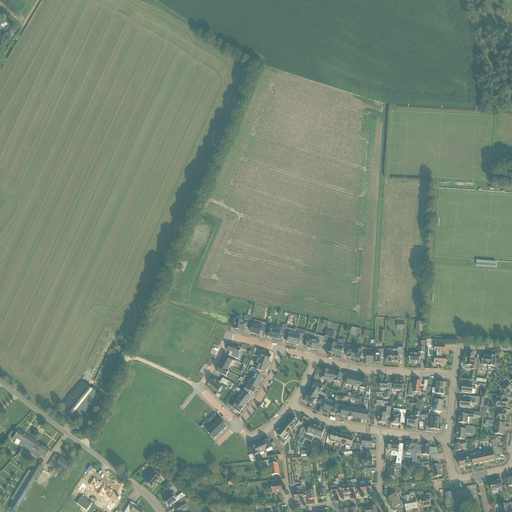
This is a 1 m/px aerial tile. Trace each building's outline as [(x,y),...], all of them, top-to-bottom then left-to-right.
[(246,306),(250,307),(250,304),(238,301),(237,308),(246,310),(246,306)] [(236,320),(234,329),(245,332),(247,323),(250,324),(251,318),(245,317),(244,322),(236,320)] [(264,332),(266,325),(262,324),(261,327),(253,325),(251,333),(256,334),(256,335),(259,335),(260,336),(261,332),(264,332)] [(275,330),(269,329),(269,326),(266,325),(264,332),(267,333),(266,337),(273,339),(275,330)] [(281,332),(275,330),(273,339),(279,341),(280,335),(284,336),(285,329),(282,328),(281,332)] [(284,336),(287,337),(286,342),(292,344),(295,333),(294,335),(289,334),(290,329),(286,328),(285,329),(284,336)] [(331,353),(334,354),(336,345),(331,344),(334,334),(326,332),(325,338),(323,344),(329,345),(328,352),(328,353),(331,354),(331,353)] [(295,333),(292,344),(298,346),(299,342),(302,342),(304,336),(295,333)] [(306,342),(305,347),(308,348),(307,349),(311,349),(313,338),(305,336),(303,341),(306,342)] [(323,344),(325,338),(321,337),(320,340),(313,338),(311,349),(311,350),(311,349),(314,350),(317,350),(319,345),(322,346),(323,344)] [(434,347),(434,352),(437,352),(436,356),(435,355),(434,364),(440,365),(440,366),(444,367),(444,365),(445,365),(446,356),(443,356),(444,352),(444,345),(444,341),(440,341),(439,345),(434,345),(434,347)] [(229,345),(227,351),(230,352),(229,356),(239,359),(240,355),(239,355),(241,349),(239,349),(240,348),(237,347),(236,348),(229,345)] [(336,345),(334,354),(337,355),(337,356),(340,356),(341,356),(342,352),(345,353),(347,345),(346,345),(346,346),(341,345),(340,347),(336,346),(337,345),(336,345)] [(347,345),(345,353),(347,353),(346,357),(347,358),(350,359),(350,358),(353,359),(356,350),(349,348),(350,346),(347,345)] [(385,353),(385,357),(387,357),(386,362),(391,362),(391,361),(394,362),(397,362),(398,358),(398,357),(399,355),(403,355),(403,350),(403,346),(396,345),(396,350),(395,353),(386,353),(385,353)] [(356,350),(353,359),(356,360),(359,361),(360,361),(361,357),(364,358),(365,351),(365,348),(361,347),(360,351),(356,350)] [(409,358),(409,363),(420,364),(421,354),(425,355),(425,350),(425,347),(421,347),(420,354),(418,354),(409,354),(409,358)] [(109,350),(107,357),(112,359),(113,356),(115,356),(116,352),(109,350)] [(365,351),(364,358),(366,358),(366,362),(367,362),(370,362),(373,362),(374,352),(374,350),(365,350),(365,351)] [(374,352),(373,362),(376,362),(376,363),(379,363),(379,362),(380,362),(380,358),(383,358),(383,352),(380,352),(380,351),(376,351),(376,352),(374,352)] [(262,353),(260,359),(269,362),(271,356),(265,354),(263,353),(262,353)] [(466,354),(465,364),(469,364),(469,366),(470,366),(470,369),(476,370),(477,361),(473,361),(474,355),(473,355),(472,354),(471,354),(470,354),(469,355),(466,354)] [(478,361),(478,366),(477,371),(482,372),(483,369),(484,369),(484,366),(488,366),(489,356),(482,356),(482,362),(479,362),(479,361),(478,361)] [(489,356),(488,366),(492,367),(491,370),(497,370),(498,362),(495,362),(496,357),(494,357),(493,356),(492,356),(491,356),(490,356),(489,356)] [(230,366),(232,362),(225,358),(222,362),(230,366)] [(269,362),(260,359),(258,364),(267,367),(269,362)] [(227,371),(230,366),(222,362),(220,367),(227,371)] [(265,373),(267,367),(258,364),(257,369),(255,369),(255,370),(260,373),(261,371),(265,373)] [(227,371),(220,367),(217,372),(226,377),(229,371),(227,371)] [(102,369),(101,375),(98,374),(96,382),(103,384),(106,370),(102,369)] [(327,379),(327,380),(329,372),(326,371),(326,370),(322,369),(321,373),(322,373),(320,379),(327,380),(327,379)] [(260,373),(255,370),(250,378),(260,384),(263,378),(259,376),(260,373)] [(495,374),(494,374),(497,376),(501,379),(504,381),(506,379),(497,371),(496,372),(495,374)] [(329,372),(327,380),(328,380),(331,381),(334,381),(336,373),(329,372)] [(336,373),(334,381),(340,383),(342,375),(336,373)] [(347,384),(353,386),(355,378),(349,376),(347,384)] [(224,386),(228,381),(223,378),(220,381),(219,380),(218,382),(213,378),(209,383),(214,387),(213,388),(218,391),(223,385),(224,386)] [(355,378),(353,386),(360,388),(362,380),(361,380),(361,379),(359,379),(358,379),(355,378)] [(252,380),(249,384),(257,389),(260,384),(252,379),(252,380)] [(501,379),(498,382),(503,386),(501,388),(499,390),(503,394),(504,392),(508,395),(511,390),(511,388),(510,386),(506,382),(504,381),(501,379)] [(362,380),(360,388),(366,389),(365,392),(369,393),(370,386),(367,385),(368,381),(362,380)] [(388,381),(380,380),(379,390),(385,390),(384,398),(390,399),(391,390),(387,389),(388,381)] [(403,382),(395,381),(394,391),(400,391),(399,395),(398,395),(398,401),(405,402),(406,390),(402,390),(403,382)] [(418,381),(414,381),(414,383),(414,384),(410,384),(408,396),(412,396),(413,396),(413,392),(419,393),(419,394),(423,394),(424,385),(420,385),(421,382),(418,382),(418,381)] [(82,382),(65,403),(61,407),(79,421),(99,396),(82,382)] [(314,386),(312,389),(321,395),(322,393),(320,392),(323,388),(319,385),(315,382),(313,386),(314,386)] [(249,384),(246,390),(244,388),(243,391),(245,392),(248,394),(250,392),(254,394),(257,389),(249,384)] [(461,393),(466,394),(472,394),(472,389),(475,390),(476,385),(469,384),(469,386),(462,385),(461,393)] [(312,389),(309,395),(318,400),(316,399),(319,394),(321,395),(312,389)] [(243,394),(240,398),(247,404),(250,399),(247,396),(248,394),(245,392),(243,391),(241,393),(243,394)] [(318,400),(309,395),(307,398),(306,397),(304,401),(308,403),(308,402),(312,405),(314,401),(316,402),(318,400)] [(459,402),(459,404),(459,405),(460,405),(460,407),(464,408),(470,408),(470,404),(475,404),(475,403),(475,397),(468,396),(468,397),(469,397),(468,401),(463,400),(460,400),(460,402),(459,402)] [(505,400),(506,397),(497,396),(497,399),(496,399),(496,407),(500,407),(500,406),(502,407),(507,407),(508,401),(505,400)] [(333,405),(330,412),(332,413),(332,414),(336,415),(336,414),(336,415),(339,407),(335,405),(337,402),(338,398),(336,397),(334,401),(333,404),(333,405)] [(240,398),(236,403),(243,408),(247,404),(240,398)] [(322,403),(321,406),(324,407),(324,410),(330,412),(333,405),(333,404),(326,402),(327,401),(324,400),(322,403)] [(243,408),(236,403),(233,407),(231,406),(229,408),(234,412),(235,411),(236,411),(239,413),(243,408)] [(407,421),(407,426),(416,427),(416,419),(420,420),(420,417),(421,413),(421,412),(421,406),(416,405),(415,412),(414,412),(414,417),(408,416),(407,421)] [(442,407),(434,406),(433,411),(429,411),(429,414),(439,416),(440,413),(442,413),(442,412),(442,407)] [(379,412),(378,417),(377,422),(382,423),(382,424),(385,424),(385,423),(386,423),(387,417),(390,418),(391,407),(386,407),(386,412),(379,412)] [(342,408),(341,416),(347,417),(349,409),(342,408)] [(500,409),(495,408),(492,408),(491,415),(497,415),(496,419),(505,420),(506,413),(499,412),(500,409)] [(393,409),(393,413),(392,424),(393,424),(393,425),(398,426),(398,425),(400,425),(400,418),(405,419),(406,410),(393,409)] [(362,411),(360,419),(367,421),(368,413),(362,411)] [(459,414),(458,423),(463,423),(467,424),(468,417),(470,418),(473,418),(474,412),(471,412),(467,411),(466,415),(459,414)] [(292,416),(288,421),(295,427),(299,422),(301,424),(303,421),(298,417),(296,419),(292,416)] [(226,427),(219,420),(215,424),(222,431),(226,427)] [(288,421),(284,425),(292,431),(295,427),(288,421)] [(490,421),(489,425),(494,425),(494,427),(494,430),(495,430),(494,434),(503,435),(504,429),(505,424),(497,423),(497,422),(490,421)] [(426,426),(425,432),(433,433),(433,430),(440,430),(440,425),(430,423),(429,427),(426,426)] [(222,431),(215,424),(211,428),(218,435),(222,431)] [(313,439),(314,436),(317,427),(310,424),(307,432),(304,431),(303,435),(297,443),(303,445),(306,436),(313,439)] [(284,425),(281,429),(288,435),(292,431),(284,425)] [(456,439),(461,440),(465,440),(465,433),(467,434),(473,435),(474,427),(468,426),(467,430),(457,429),(456,439)] [(317,427),(314,436),(318,438),(317,440),(318,440),(317,443),(319,444),(317,449),(322,451),(325,438),(322,437),(325,430),(317,427)] [(218,435),(211,428),(207,432),(214,439),(218,435)] [(278,440),(280,441),(283,444),(285,442),(284,440),(288,435),(281,429),(277,434),(280,438),(278,440)] [(18,431),(15,435),(12,439),(15,441),(14,443),(22,448),(25,445),(28,447),(32,440),(18,431)] [(330,441),(335,443),(337,434),(332,432),(331,437),(328,436),(326,443),(329,444),(330,441)] [(348,437),(346,446),(351,447),(350,450),(353,450),(355,444),(352,443),(354,438),(348,437)] [(373,440),(363,439),(362,446),(372,447),(373,440)] [(25,445),(22,448),(30,453),(35,456),(37,452),(45,458),(50,451),(32,440),(28,447),(25,445)] [(265,442),(262,443),(266,451),(272,448),(270,444),(270,443),(269,440),(265,441),(265,442)] [(496,440),(491,441),(493,452),(495,460),(501,459),(500,456),(502,456),(501,453),(502,453),(501,448),(498,449),(496,440)] [(389,441),(387,451),(397,452),(397,458),(396,464),(401,464),(402,459),(402,457),(402,451),(403,450),(399,449),(400,442),(389,441)] [(402,451),(402,457),(404,457),(405,457),(405,455),(413,456),(413,458),(412,462),(416,462),(417,454),(418,449),(417,449),(417,450),(414,449),(415,446),(413,446),(413,444),(411,443),(409,442),(408,443),(407,443),(406,449),(405,449),(405,451),(402,451)] [(256,446),(260,453),(264,452),(265,454),(267,453),(266,451),(262,443),(259,445),(259,444),(256,445),(256,446)] [(423,445),(422,455),(430,456),(432,462),(439,461),(437,454),(436,448),(432,448),(431,448),(430,448),(430,446),(423,445)] [(260,453),(256,446),(253,447),(250,448),(250,449),(253,455),(253,456),(254,456),(260,453)] [(463,458),(465,466),(471,465),(469,454),(465,455),(465,453),(462,454),(463,458)] [(371,458),(371,454),(363,454),(363,457),(362,457),(362,466),(367,466),(372,466),(372,461),(371,461),(371,458)] [(55,455),(52,459),(51,461),(56,464),(53,469),(67,477),(74,466),(60,458),(55,455)] [(268,464),(267,461),(258,462),(258,468),(267,467),(267,468),(270,468),(271,475),(279,475),(277,463),(268,464)] [(36,463),(13,501),(9,508),(14,511),(18,504),(20,505),(43,468),(36,463)] [(433,474),(429,474),(430,479),(434,478),(443,476),(440,464),(435,465),(430,466),(431,470),(432,470),(433,473),(433,474)] [(390,465),(390,468),(388,468),(387,478),(389,478),(389,481),(395,481),(395,478),(396,471),(401,471),(401,465),(390,465)] [(161,476),(155,470),(153,473),(152,472),(148,476),(150,478),(146,483),(147,484),(146,485),(149,487),(150,487),(151,488),(154,485),(155,486),(157,483),(159,480),(158,479),(161,476)] [(323,484),(319,485),(320,498),(326,497),(326,491),(329,491),(327,474),(323,474),(323,478),(322,478),(323,484)] [(94,492),(98,495),(105,485),(101,482),(100,482),(98,481),(94,478),(92,482),(92,481),(89,485),(96,489),(94,492)] [(272,484),(273,493),(283,492),(281,479),(276,480),(276,483),(272,484)] [(333,484),(330,485),(331,497),(337,496),(337,492),(340,492),(338,479),(335,479),(336,482),(333,483),(333,484)] [(341,479),(338,479),(340,492),(343,492),(343,495),(349,495),(348,485),(346,486),(346,483),(345,482),(344,482),(343,482),(342,481),(341,481),(341,479)] [(348,485),(349,495),(355,494),(354,490),(357,490),(357,485),(356,480),(351,480),(351,481),(348,482),(348,485)] [(490,482),(492,491),(500,489),(500,490),(501,491),(502,490),(500,480),(496,480),(496,481),(490,482)] [(87,485),(83,482),(79,489),(83,492),(87,485)] [(108,487),(105,485),(98,495),(102,497),(104,495),(110,499),(111,499),(110,499),(113,495),(113,496),(115,492),(111,489),(108,488),(108,487)] [(302,491),(299,491),(294,492),(295,501),(303,500),(303,497),(306,496),(305,486),(301,487),(302,491)] [(463,511),(463,509),(461,509),(460,506),(465,504),(463,497),(455,499),(453,491),(444,493),(446,500),(444,500),(447,510),(445,511),(463,511)] [(418,498),(419,500),(420,505),(423,504),(423,508),(431,506),(430,500),(432,499),(431,494),(430,495),(430,493),(423,495),(423,492),(418,493),(419,498),(418,498)] [(177,497),(174,493),(164,501),(165,503),(164,504),(166,506),(167,506),(169,508),(177,501),(175,499),(177,497)] [(396,494),(393,496),(388,498),(394,508),(397,507),(399,510),(405,506),(404,502),(400,502),(396,494)] [(179,500),(181,504),(185,502),(190,498),(187,495),(179,500)] [(82,496),(76,504),(86,511),(91,503),(82,496)] [(404,501),(404,502),(405,506),(406,511),(410,510),(410,509),(417,508),(416,499),(410,500),(410,496),(403,497),(404,501)] [(111,501),(106,508),(111,511),(115,504),(111,501)] [(130,502),(128,506),(124,511),(142,511),(143,511),(136,507),(136,506),(130,502)] [(175,507),(178,511),(177,511),(180,511),(188,508),(185,502),(181,504),(175,507)] [(511,502),(500,505),(501,511),(510,511),(510,508),(511,507),(511,502)]
